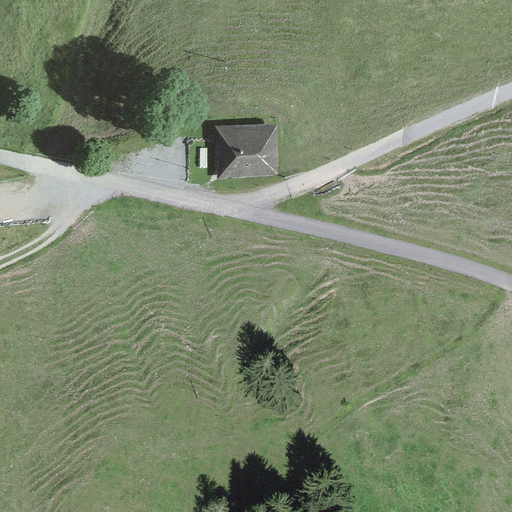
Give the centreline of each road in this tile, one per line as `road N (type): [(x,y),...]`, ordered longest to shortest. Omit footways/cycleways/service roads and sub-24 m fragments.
road 1 (track): [(511,89),(229,207)]
road 2 (track): [(0,262),(59,226),(79,174)]
